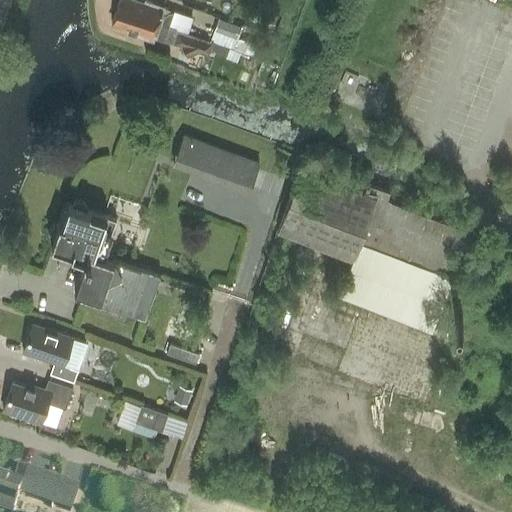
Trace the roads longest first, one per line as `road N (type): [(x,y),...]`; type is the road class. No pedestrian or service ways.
road 1 (residential): [(185,493),(0,429)]
road 2 (unknown): [(354,398),(365,445),(385,463),(485,511)]
